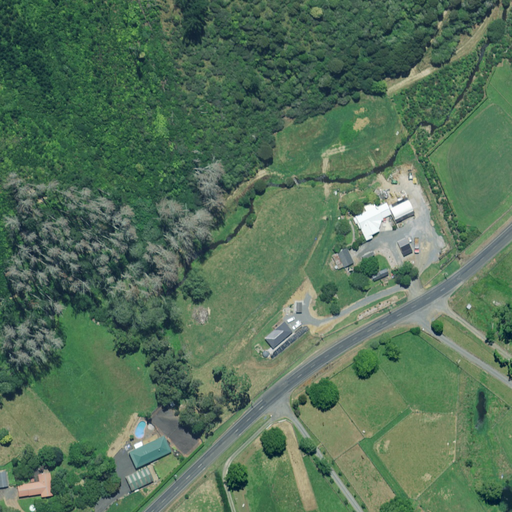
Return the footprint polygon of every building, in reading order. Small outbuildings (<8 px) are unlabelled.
[(385,220),(384,218),(392,215),(386,203),(378,207),(377,206),(355,217),(366,240),(373,237),(371,235),(380,231),(378,228),(381,222),(385,220)] [(354,263),(348,248),(332,255),(339,269),(354,263)] [(172,452),(165,436),(143,446),(141,442),(135,445),(137,449),(129,452),(136,468),(172,452)] [(154,482),(148,468),(126,477),(132,491),(154,482)] [(0,487),(9,486),(6,471),(0,472),(0,487)] [(31,479),(32,483),(18,485),(19,497),(42,494),(42,497),(54,495),(51,473),(39,475),(40,482),(36,483),(35,478),(31,479)] [(88,484),(80,477),(73,484),(81,492),(88,484)]
